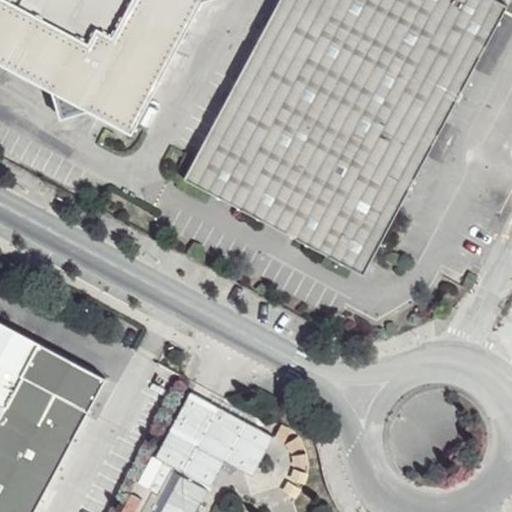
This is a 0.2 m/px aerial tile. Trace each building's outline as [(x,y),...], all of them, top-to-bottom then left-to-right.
[(201,0),(0,0),(0,53),(137,125),(201,0)] [(503,0),(277,0),(187,173),(250,211),(363,270),(507,2),(503,0)] [(0,511),(33,511),(107,373),(0,314),(0,511)] [(274,437),(190,392),(155,456),(209,486),(223,460),(253,476),(274,437)] [(194,511),(206,490),(181,476),(161,511),(194,511)]
